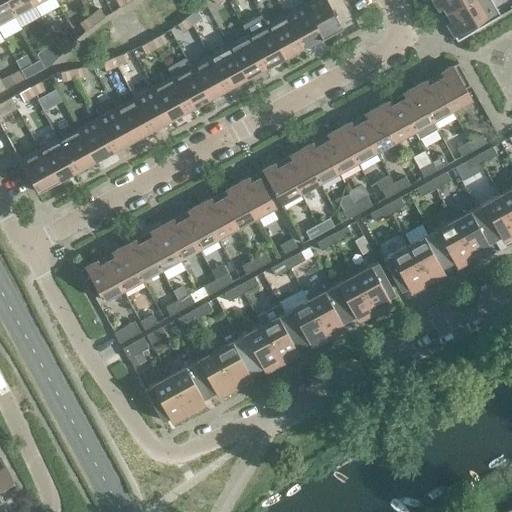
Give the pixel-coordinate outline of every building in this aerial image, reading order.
[(0,0),(0,23),(15,16),(6,0),(0,0)] [(34,5),(31,0),(6,0),(15,16),(34,5)] [(351,15),(342,0),(312,0),(304,4),(322,36),(341,26),(339,22),(351,15)] [(470,0),(432,0),(438,9),(442,7),(446,14),(470,0)] [(491,0),(470,0),(446,14),(451,21),(447,24),(457,41),(500,15),(491,0)] [(322,36),(304,4),(285,15),(303,47),(322,36)] [(99,9),(89,16),(95,24),(105,16),(99,9)] [(196,10),(187,17),(192,24),(202,17),(196,10)] [(303,47),(285,15),(266,25),(284,57),(303,47)] [(95,24),(89,16),(80,23),(85,31),(95,24)] [(192,24),(187,17),(177,24),(183,32),(192,24)] [(284,57),(266,25),(247,35),(265,68),(284,57)] [(162,34),(151,40),(156,48),(167,42),(162,34)] [(265,68),(247,35),(229,46),(246,78),(265,68)] [(64,37),(56,45),(63,52),(71,43),(64,37)] [(156,48),(151,40),(141,45),(145,54),(156,48)] [(63,52),(56,45),(47,54),(54,61),(63,52)] [(246,78),(229,46),(210,56),(227,88),(246,78)] [(125,53),(113,57),(116,66),(128,62),(125,53)] [(227,88),(210,56),(191,66),(208,99),(227,88)] [(116,66),(113,57),(102,61),(105,70),(116,66)] [(167,68),(172,77),(189,109),(208,99),(191,66),(186,58),(167,68)] [(443,76),(435,80),(451,110),(471,99),(465,87),(470,84),(458,62),(440,72),(443,76)] [(31,64),(20,70),(25,78),(35,72),(31,64)] [(86,76),(84,66),(72,69),(74,78),(86,76)] [(74,78),(72,69),(60,71),(62,81),(74,78)] [(25,78),(20,70),(9,76),(14,84),(25,78)] [(189,109),(172,77),(153,87),(170,119),(189,109)] [(426,80),(414,86),(433,120),(451,110),(435,80),(428,84),(426,80)] [(40,81),(29,87),(34,95),(45,89),(40,81)] [(438,131),(433,120),(414,86),(402,93),(405,97),(397,101),(414,130),(419,141),(438,131)] [(34,95),(29,87),(19,93),(23,101),(34,95)] [(170,119),(153,87),(134,98),(151,130),(170,119)] [(0,117),(16,109),(10,98),(0,102),(0,117)] [(151,130),(134,98),(115,108),(132,140),(151,130)] [(388,101),(376,107),(395,141),(414,130),(397,101),(390,105),(388,101)] [(395,141),(376,107),(364,113),(367,118),(360,122),(376,151),(395,141)] [(132,140),(115,108),(96,118),(113,150),(132,140)] [(113,150),(96,118),(77,129),(94,161),(113,150)] [(350,121),(338,128),(357,162),(376,151),(360,122),(352,126),(350,121)] [(357,162),(338,128),(327,134),(329,138),(322,142),(338,172),(357,162)] [(94,161),(77,129),(58,139),(75,171),(94,161)] [(482,134),(469,141),(473,149),(486,142),(482,134)] [(75,171),(58,139),(39,149),(57,181),(75,171)] [(473,149),(469,141),(456,148),(461,156),(473,149)] [(312,142),(300,148),(319,182),(338,172),(322,142),(314,146),(312,142)] [(497,154),(492,146),(477,154),(482,162),(497,154)] [(319,182),(300,148),(289,155),(291,159),(284,163),(300,193),(319,182)] [(57,181),(39,149),(19,160),(37,192),(57,181)] [(482,162),(477,154),(462,162),(467,171),(482,162)] [(443,155),(431,162),(435,170),(447,163),(443,155)] [(435,170),(431,162),(419,168),(423,177),(435,170)] [(274,163),(262,170),(280,203),(300,193),(284,163),(276,167),(274,163)] [(450,179),(446,171),(431,179),(435,188),(450,179)] [(405,176),(393,182),(397,191),(409,184),(405,176)] [(275,206),(259,177),(251,181),(248,177),(237,183),(255,217),(275,206)] [(435,188),(431,179),(416,188),(420,196),(435,188)] [(397,191),(393,182),(381,189),(385,197),(397,191)] [(255,217),(237,183),(225,190),(227,194),(220,198),(236,227),(255,217)] [(511,187),(499,195),(511,217),(511,187)] [(511,235),(511,217),(499,195),(476,207),(494,239),(500,236),(503,241),(511,235)] [(367,196),(355,203),(359,211),(372,205),(367,196)] [(404,205),(400,196),(384,205),(389,213),(404,205)] [(211,198),(199,204),(217,238),(236,227),(220,198),(213,202),(211,198)] [(359,211),(355,203),(343,210),(347,218),(359,211)] [(217,238),(199,204),(187,210),(189,215),(182,219),(198,248),(217,238)] [(389,213),(384,205),(369,213),(374,221),(389,213)] [(494,239),(476,207),(453,220),(473,257),(490,248),(487,243),(494,239)] [(329,217),(317,224),(322,232),(334,226),(329,217)] [(173,218),(161,225),(179,258),(198,248),(182,219),(175,223),(173,218)] [(473,257),(453,220),(430,233),(447,265),(454,261),(456,266),(473,257)] [(322,232),(317,224),(305,230),(309,239),(322,232)] [(179,258),(161,225),(149,231),(151,235),(144,239),(160,269),(179,258)] [(351,234),(346,225),(331,234),(336,242),(351,234)] [(447,265),(430,233),(407,245),(427,282),(444,273),(441,268),(447,265)] [(336,242),(331,234),(316,242),(321,250),(336,242)] [(296,246),(292,237),(280,244),(284,253),(296,246)] [(135,239),(123,245),(141,279),(160,269),(144,239),(137,243),(135,239)] [(141,279),(123,245),(111,252),(114,256),(106,260),(122,290),(141,279)] [(427,282),(407,245),(383,258),(400,290),(407,286),(410,291),(427,282)] [(305,259),(300,251),(285,259),(290,267),(305,259)] [(265,252),(253,259),(258,267),(270,260),(265,252)] [(258,267),(253,259),(241,265),(246,274),(258,267)] [(290,267),(285,259),(270,267),(274,276),(290,267)] [(97,260),(79,269),(91,291),(96,288),(103,300),(122,290),(106,260),(99,264),(97,260)] [(377,261),(353,274),(374,311),(391,302),(388,297),(395,293),(377,261)] [(227,273),(215,279),(220,288),(232,281),(227,273)] [(374,311),(353,274),(330,287),(348,319),(354,316),(357,320),(374,311)] [(258,285),(254,276),(239,284),(243,293),(258,285)] [(220,288),(215,279),(203,286),(208,294),(220,288)] [(243,293),(239,284),(224,293),(228,301),(243,293)] [(348,319),(330,287),(307,300),(327,337),(344,327),(342,322),(348,319)] [(190,293),(177,300),(182,308),(194,302),(190,293)] [(182,308),(177,300),(165,307),(170,315),(182,308)] [(327,337),(307,300),(284,312),(302,344),(308,341),(310,346),(327,337)] [(212,310),(207,301),(192,310),(197,318),(212,310)] [(197,318),(192,310),(177,318),(182,326),(197,318)] [(302,344),(284,312),(261,325),(281,362),(298,353),(295,348),(302,344)] [(140,321),(144,329),(156,322),(152,314),(140,321)] [(134,321),(114,332),(119,343),(139,332),(134,321)] [(281,362),(261,325),(238,338),(255,370),(261,366),(264,371),(281,362)] [(166,335),(161,327),(146,335),(151,343),(166,335)] [(148,348),(142,337),(122,348),(128,358),(141,351),(148,348)] [(255,370),(238,338),(214,350),(235,387),(252,378),(249,373),(255,370)] [(235,387),(214,350),(191,363),(209,395),(215,391),(218,396),(235,387)] [(141,351),(128,358),(133,367),(146,360),(141,351)] [(209,395),(191,363),(168,376),(188,413),(205,403),(203,398),(209,395)] [(188,413),(168,376),(144,389),(162,421),(169,417),(171,422),(188,413)] [(0,458),(0,501),(3,500),(2,498),(17,490),(0,458)]
